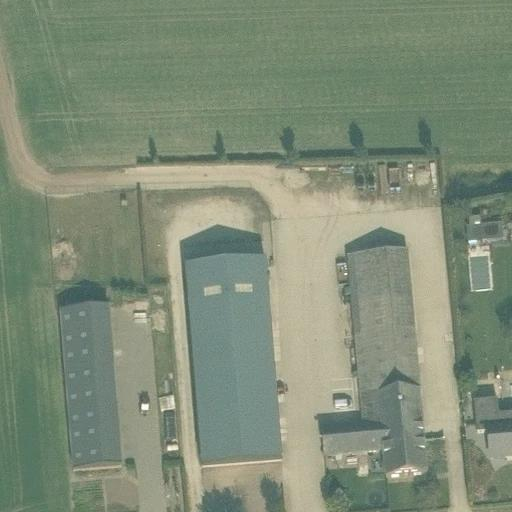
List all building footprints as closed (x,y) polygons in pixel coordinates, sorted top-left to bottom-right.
[(503,240),(501,224),(466,228),(467,243),(503,240)] [(426,476),(423,442),(406,253),(349,258),(364,426),(321,429),(324,458),(383,453),(386,480),(426,476)] [(201,469),(281,462),(263,263),(184,270),(201,469)] [(107,308),(58,310),(67,469),(116,467),(107,308)] [(477,436),(488,435),(490,461),(511,458),(511,416),(498,417),(497,402),(474,404),(477,436)]
